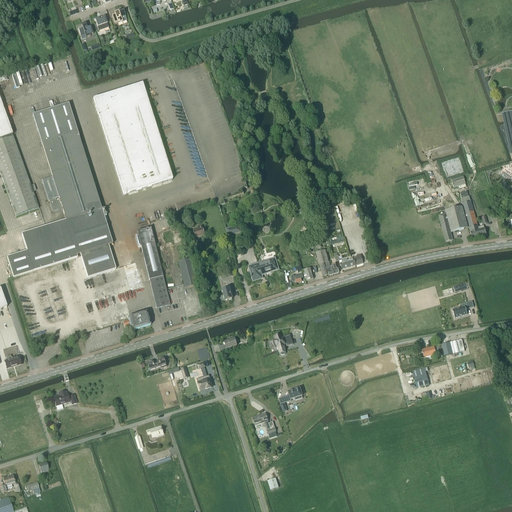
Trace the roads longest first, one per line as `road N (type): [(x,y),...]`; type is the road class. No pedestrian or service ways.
road 1 (tertiary): [(0,388),(393,265),(511,244)]
road 2 (unclassified): [(0,466),(390,346),(511,324)]
road 3 (unknown): [(78,95),(24,107),(42,177)]
